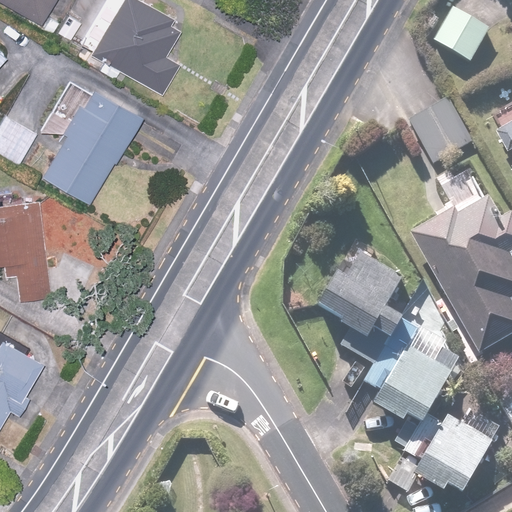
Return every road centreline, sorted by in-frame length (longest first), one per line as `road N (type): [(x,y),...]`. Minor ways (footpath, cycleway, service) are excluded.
road 1 (primary): [(360,0),(168,336)]
road 2 (residential): [(168,336),(251,390),(324,511)]
road 3 (primary): [(168,336),(60,511)]
